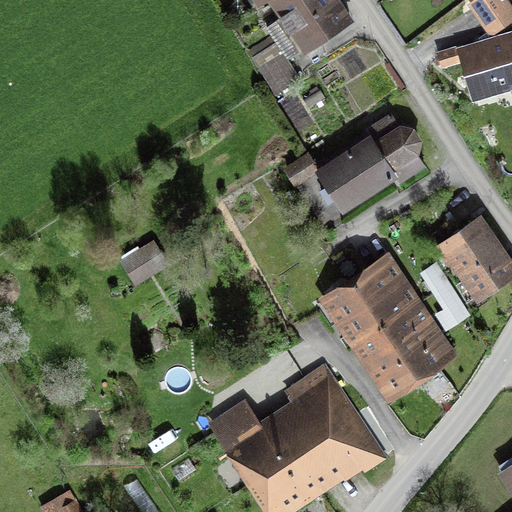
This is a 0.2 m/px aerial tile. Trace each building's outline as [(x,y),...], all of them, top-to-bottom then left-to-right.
[(262,0),(268,0),(303,52),(354,18),(342,0),(257,0),(259,2),(262,0)] [(511,14),(511,10),(504,0),(484,0),(474,7),(490,30),(511,14)] [(511,85),(511,36),(464,50),(463,46),(437,53),(441,67),(464,61),(474,97),(511,85)] [(275,93),(300,78),(283,51),(259,66),(275,93)] [(401,88),(405,86),(388,61),(385,63),(401,88)] [(303,98),(308,107),(316,102),(319,107),(324,104),(321,99),(325,97),(320,88),(319,88),(317,85),(309,90),(311,93),(303,98)] [(370,136),(319,170),(327,184),(321,188),(329,202),(335,198),(342,209),(396,176),(399,180),(424,165),(416,154),(419,139),(412,129),(400,127),(391,116),(367,131),(370,136)] [(315,168),(308,155),(288,168),(295,180),(315,168)] [(478,300),(511,276),(511,263),(480,217),(440,245),(478,300)] [(138,278),(162,264),(151,245),(127,258),(138,278)] [(318,296),(388,401),(458,354),(388,249),(318,296)] [(445,330),(470,314),(436,260),(419,271),(442,307),(434,312),(445,330)] [(238,438),(281,503),(357,453),(368,470),(387,458),(325,364),(285,390),(299,413),(279,426),(271,413),(255,424),(242,404),(211,424),(225,446),(238,438)] [(511,511),(511,465),(502,472),(511,487),(511,511)] [(82,511),(70,489),(40,505),(43,511),(82,511)]
